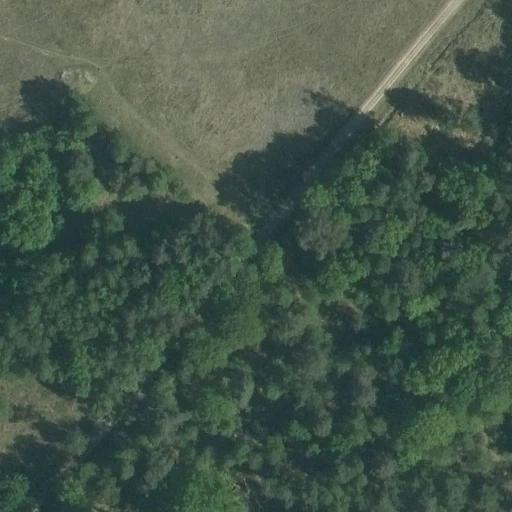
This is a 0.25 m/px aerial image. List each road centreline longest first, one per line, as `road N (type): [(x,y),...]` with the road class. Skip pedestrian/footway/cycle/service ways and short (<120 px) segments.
road 1 (track): [(14,511),(258,219)]
road 2 (track): [(511,421),(258,219)]
road 3 (track): [(258,219),(442,0)]
